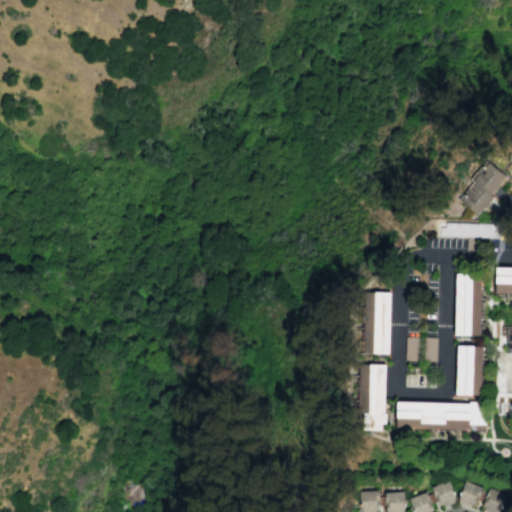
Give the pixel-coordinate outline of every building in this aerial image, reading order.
[(477,216),(456,199),(472,180),(469,178),(485,159),(505,175),(490,194),(493,197),(477,216)] [(439,223),(438,235),(498,237),(499,224),(439,223)] [(511,292),(494,292),(494,267),(511,267),(511,292)] [(478,335),(480,274),(454,273),(453,335),(478,335)] [(364,292),(389,292),(388,353),(362,352),(364,292)] [(511,347),(511,352),(511,351),(511,325),(501,326),(501,343),(511,343),(511,347)] [(405,336),(417,336),(416,360),(404,360),(405,336)] [(423,337),(436,337),(435,360),(422,360),(423,337)] [(455,345),(482,346),(481,395),(455,395),(455,345)] [(358,363),(357,428),(383,429),(384,364),(358,363)] [(395,401),(468,402),(468,400),(484,401),(483,429),(395,427),(395,401)] [(428,486),(446,479),(455,499),(453,502),(440,507),(439,505),(435,506),(428,486)] [(482,487),(464,480),(456,499),(475,508),(482,487)] [(488,488),(508,495),(501,511),(490,511),(480,508),(488,488)] [(412,511),(407,497),(425,490),(433,511),(430,511),(412,511)] [(359,493),(359,509),(361,509),(361,511),(379,511),(379,493),(359,493)] [(385,494),(385,503),(384,503),(384,506),(386,506),(386,511),(404,511),(406,511),(405,508),(404,508),(403,500),(404,500),(403,493),(385,494)]
